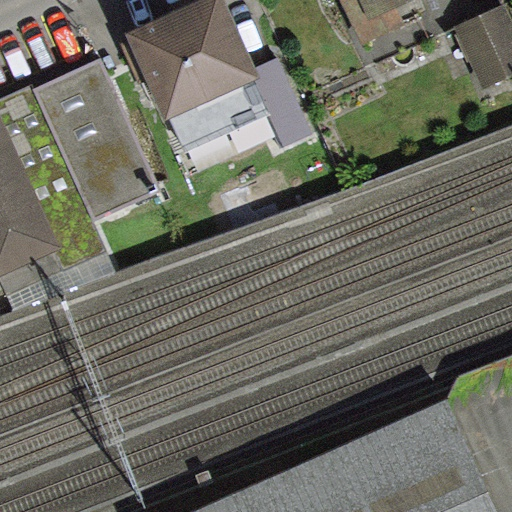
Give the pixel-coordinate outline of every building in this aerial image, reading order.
[(196,0),(128,31),(162,106),(247,68),(216,0),(196,0)] [(355,0),(361,14),(392,0),(355,0)] [(452,19),(480,82),(511,67),(511,43),(493,1),(452,19)] [(81,213),(150,183),(92,55),(24,86),(81,213)] [(0,124),(0,265),(52,243),(0,124)] [(230,511),(485,511),(441,415),(230,511)]
